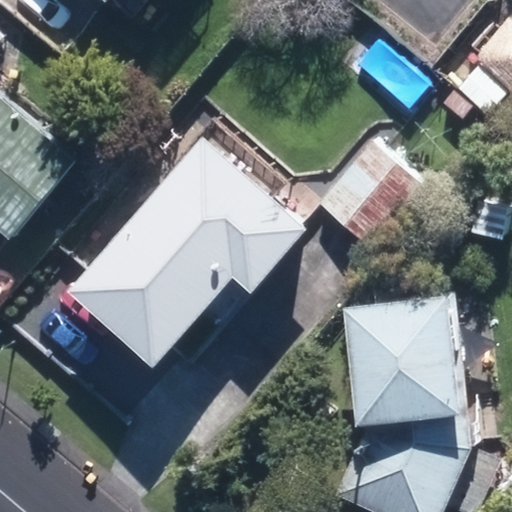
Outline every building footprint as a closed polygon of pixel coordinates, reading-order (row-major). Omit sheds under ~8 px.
[(486,62),(462,87),(493,115),(511,93),(511,12),(476,52),(486,62)] [(83,162),(0,93),(0,225),(18,241),(83,162)] [(266,290),(321,226),(212,133),(78,289),(168,366),(247,274),(266,290)] [(437,188),(382,139),(325,202),(379,252),(437,188)] [(354,307),(371,430),(342,495),(381,511),(450,511),(454,504),(479,447),(480,446),(460,293),(354,307)] [(473,511),(483,511),(507,459),(479,447),(454,504),(473,511)]
